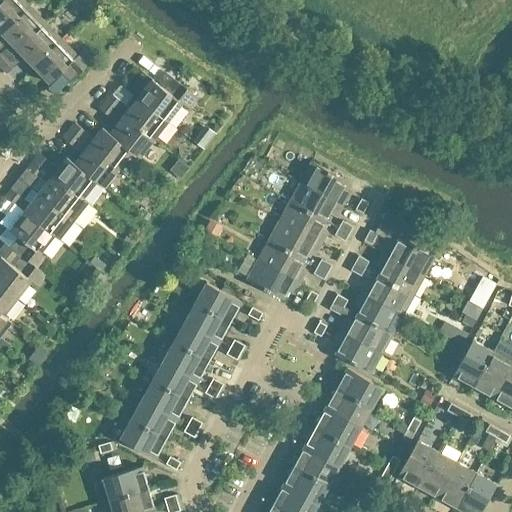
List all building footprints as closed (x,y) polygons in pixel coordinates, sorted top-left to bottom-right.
[(0,33),(1,34),(29,7),(22,0),(3,0),(0,3),(0,33)] [(0,66),(45,23),(29,7),(1,34),(10,44),(0,53),(0,66)] [(0,67),(6,74),(24,58),(33,67),(61,40),(45,23),(0,66),(0,67)] [(60,73),(70,83),(93,61),(83,50),(77,56),(61,40),(33,67),(49,84),(60,73)] [(168,123),(182,104),(188,109),(197,98),(164,72),(156,83),(151,80),(137,98),(168,123)] [(129,108),(110,93),(104,101),(154,141),(168,123),(137,98),(129,108)] [(154,141),(104,101),(98,108),(117,123),(109,133),(102,127),(101,128),(132,153),(140,159),(140,158),(154,141)] [(75,123),(68,131),(118,171),(132,153),(101,128),(93,138),(75,123)] [(63,138),(81,152),(73,163),(73,164),(97,183),(96,183),(104,189),(118,171),(68,131),(63,138)] [(73,163),(66,158),(57,168),(39,154),(33,161),(82,201),(96,183),(97,183),(73,164),(73,163)] [(92,208),(82,201),(33,161),(27,169),(46,183),(38,194),(78,226),(92,208)] [(342,190),(347,182),(311,162),(300,182),(342,206),(349,194),(342,190)] [(270,191),(278,175),(253,163),(245,179),(270,191)] [(336,217),(342,206),(300,182),(289,202),(325,222),(329,214),(336,217)] [(78,226),(38,194),(30,204),(11,189),(5,197),(14,205),(54,237),(64,244),(78,226)] [(361,216),(368,203),(361,199),(354,212),(361,216)] [(321,229),(325,222),(289,202),(278,221),(321,244),(327,232),(321,229)] [(54,237),(14,205),(0,222),(0,223),(21,240),(13,250),(21,256),(38,270),(47,259),(40,254),(54,237)] [(143,211),(140,216),(148,221),(151,216),(143,211)] [(321,244),(278,221),(267,241),(303,260),(308,253),(314,256),(321,244)] [(350,235),(354,228),(342,221),(338,228),(350,235)] [(208,226),(204,234),(216,240),(220,232),(208,226)] [(350,235),(338,228),(334,236),(346,242),(350,235)] [(389,242),(382,254),(424,277),(435,258),(439,260),(447,246),(414,228),(407,241),(399,237),(395,245),(389,242)] [(370,247),(377,235),(369,231),(362,243),(370,247)] [(126,235),(122,241),(130,248),(135,242),(126,235)] [(299,268),(303,260),(267,241),(257,260),(300,283),(306,271),(299,268)] [(424,277),(382,254),(376,266),(382,269),(378,276),(413,296),(424,277)] [(368,262),(356,255),(352,263),(364,270),(368,262)] [(31,282),(37,287),(46,276),(38,270),(21,256),(12,267),(0,257),(0,286),(17,300),(31,282)] [(300,283),(257,260),(246,280),(281,300),(286,291),(293,295),(300,283)] [(329,274),(333,267),(321,260),(317,267),(329,274)] [(102,263),(97,270),(107,278),(112,271),(102,263)] [(364,270),(352,263),(348,270),(360,277),(364,270)] [(329,274),(317,267),(313,274),(325,281),(329,274)] [(413,296),(378,276),(373,284),(367,280),(361,292),(403,315),(413,296)] [(230,323),(241,303),(205,283),(197,298),(186,292),(183,296),(195,303),(194,303),(230,323)] [(0,315),(10,324),(11,323),(3,317),(17,300),(0,286),(0,315)] [(312,306),(319,293),(311,289),(304,302),(312,306)] [(403,315),(361,292),(354,304),(360,307),(356,315),(392,335),(403,315)] [(347,301),(335,294),(330,301),(343,308),(347,301)] [(343,308),(330,301),(326,309),(339,316),(339,315),(347,319),(351,312),(343,308)] [(230,323),(194,303),(184,322),(219,342),(230,323)] [(264,315),(251,308),(247,315),(260,322),(264,315)] [(0,315),(0,345),(6,350),(10,345),(0,337),(0,336),(10,324),(0,315)] [(392,335),(356,315),(352,322),(346,319),(339,331),(381,354),(392,335)] [(465,316),(461,324),(472,329),(476,322),(465,316)] [(321,337),(327,325),(320,321),(313,333),(321,337)] [(219,342),(184,322),(176,336),(168,332),(165,338),(209,362),(219,342)] [(457,330),(451,340),(462,347),(468,336),(457,330)] [(333,343),(339,346),(334,355),(370,374),(381,354),(339,331),(333,343)] [(209,362),(165,338),(163,341),(171,345),(162,361),(198,381),(209,362)] [(242,355),(246,348),(233,341),(229,348),(242,355)] [(472,387),(492,352),(472,341),(452,376),(472,387)] [(238,362),(242,355),(229,348),(226,355),(238,362)] [(492,398),(511,362),(492,352),(472,387),(492,398)] [(198,381),(162,361),(152,381),(187,400),(198,381)] [(511,409),(511,407),(511,362),(492,398),(511,409)] [(371,408),(382,388),(346,369),(335,389),(371,408)] [(221,393),(225,386),(212,379),(208,386),(221,393)] [(187,400),(152,381),(141,400),(177,419),(187,400)] [(217,400),(221,393),(208,386),(204,393),(217,400)] [(371,408),(335,389),(325,408),(360,428),(371,408)] [(427,392),(422,402),(429,406),(434,396),(427,392)] [(166,439),(177,419),(141,400),(131,419),(166,439)] [(460,410),(448,403),(444,410),(456,417),(460,410)] [(360,428),(325,408),(314,427),(350,447),(360,428)] [(473,416),(460,410),(456,417),(469,424),(473,416)] [(414,432),(421,420),(414,416),(407,428),(414,432)] [(203,425),(191,418),(187,425),(200,432),(203,425)] [(155,459),(166,439),(131,419),(119,440),(155,459)] [(499,431),(487,424),(483,432),(495,438),(499,431)] [(196,439),(200,432),(187,425),(183,432),(196,439)] [(350,447),(314,427),(303,447),(339,466),(350,447)] [(408,445),(414,432),(407,428),(400,441),(408,445)] [(511,437),(499,431),(495,438),(507,445),(511,437)] [(417,488),(437,452),(417,441),(397,477),(417,488)] [(114,450),(112,442),(98,446),(100,454),(114,450)] [(339,466),(303,447),(293,466),(328,486),(339,466)] [(437,498),(457,462),(437,452),(417,488),(437,498)] [(393,471),(400,459),(393,455),(386,467),(393,471)] [(177,471),(182,464),(169,457),(165,465),(177,471)] [(456,509),(476,473),(457,462),(437,498),(456,509)] [(328,486),(293,466),(282,485),(318,505),(328,486)] [(148,489),(142,467),(103,478),(109,500),(148,489)] [(386,483),(393,471),(386,467),(379,479),(386,483)] [(461,511),(481,511),(496,484),(476,473),(456,509),(461,511)] [(313,511),(318,505),(282,485),(271,505),(284,511),(313,511)] [(146,511),(154,510),(148,489),(109,500),(112,511),(146,511)] [(355,489),(350,497),(358,502),(363,493),(355,489)] [(365,506),(372,493),(365,489),(363,493),(358,502),(365,506)] [(179,502),(177,495),(164,499),(166,506),(179,502)] [(350,497),(346,505),(354,509),(358,502),(350,497)] [(174,511),(182,510),(179,502),(166,506),(167,511),(174,511)] [(361,511),(365,506),(358,502),(354,509),(352,511),(361,511)]
